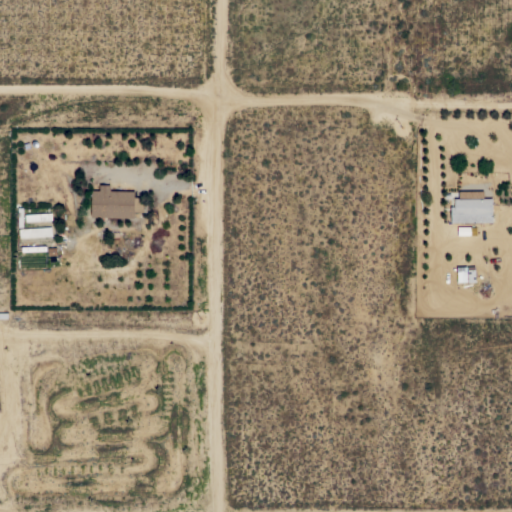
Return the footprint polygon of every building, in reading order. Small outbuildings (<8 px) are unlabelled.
[(134,217),(91,216),(91,189),(99,189),(99,184),(110,184),(109,190),(134,190),(134,197),(143,197),(142,212),(134,212),(134,217)] [(450,206),(454,206),(454,198),(461,198),(461,192),(481,192),(481,198),(492,198),(492,222),(451,222),(450,206)] [(51,213),(52,220),(25,222),(25,214),(51,213)] [(51,226),(52,235),(19,237),(18,228),(51,226)] [(470,235),(457,235),(457,226),(470,226),(470,235)]
